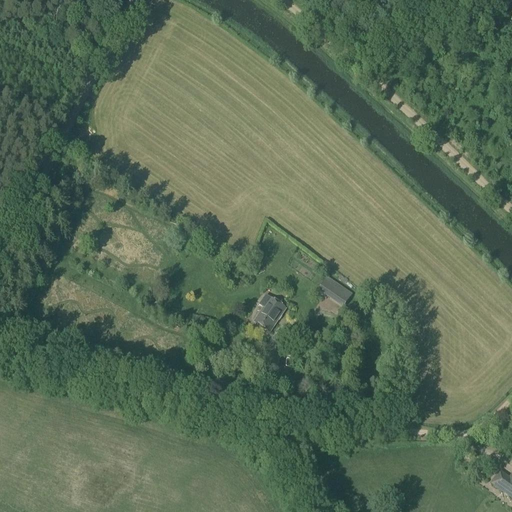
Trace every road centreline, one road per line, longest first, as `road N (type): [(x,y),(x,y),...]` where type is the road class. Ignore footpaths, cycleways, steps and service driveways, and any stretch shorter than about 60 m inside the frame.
road 1 (track): [(0,357),(280,439),(475,436),(511,402)]
road 2 (track): [(270,0),(392,96),(511,212)]
road 3 (unclassified): [(0,260),(135,0)]
